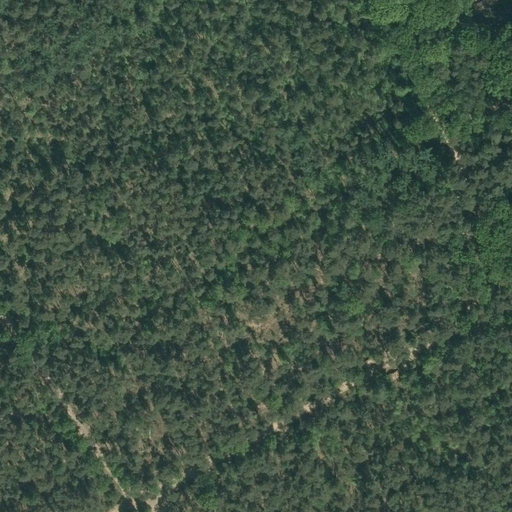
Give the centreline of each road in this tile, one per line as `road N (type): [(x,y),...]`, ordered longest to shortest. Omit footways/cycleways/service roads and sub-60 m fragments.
road 1 (track): [(511,297),(151,494)]
road 2 (track): [(511,257),(388,0)]
road 3 (track): [(131,505),(0,306)]
